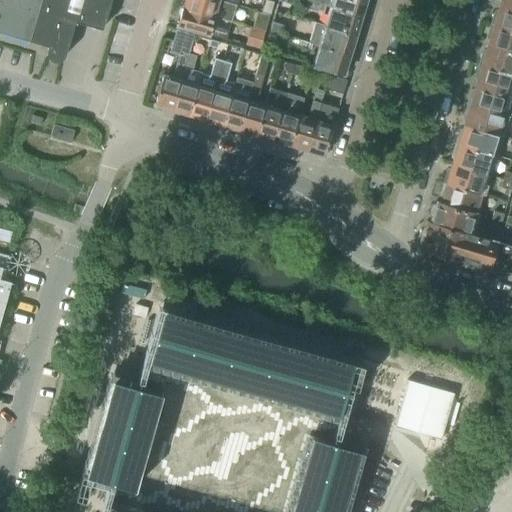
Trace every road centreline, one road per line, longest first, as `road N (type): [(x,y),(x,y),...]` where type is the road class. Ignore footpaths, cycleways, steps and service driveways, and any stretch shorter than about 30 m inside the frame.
road 1 (unclassified): [(89,223),(56,278),(0,494)]
road 2 (residential): [(389,253),(466,0)]
road 3 (residential): [(321,207),(284,184),(143,140),(123,117)]
road 4 (residential): [(395,0),(340,176),(321,207)]
road 5 (residential): [(511,300),(426,274),(389,253)]
road 6 (residential): [(0,81),(123,117)]
road 7 (residential): [(154,0),(123,117)]
